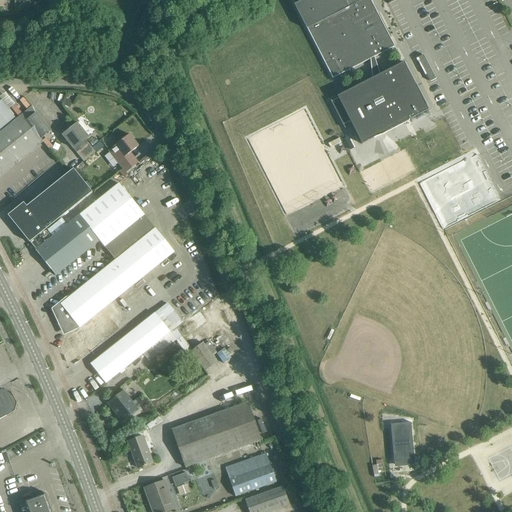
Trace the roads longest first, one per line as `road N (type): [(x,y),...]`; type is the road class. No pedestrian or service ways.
road 1 (residential): [(311,511),(153,120),(106,87),(0,80)]
road 2 (secondary): [(98,511),(0,284)]
